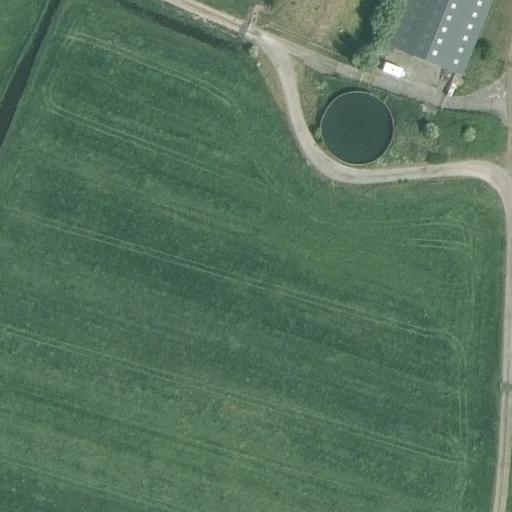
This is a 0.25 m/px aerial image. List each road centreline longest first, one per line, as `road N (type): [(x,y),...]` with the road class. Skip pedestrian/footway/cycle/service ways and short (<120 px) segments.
road 1 (track): [(507,109),(499,511)]
road 2 (track): [(508,175),(483,169),(351,177),(324,169),(274,65),(247,33)]
road 3 (track): [(247,33),(343,74),(507,109)]
